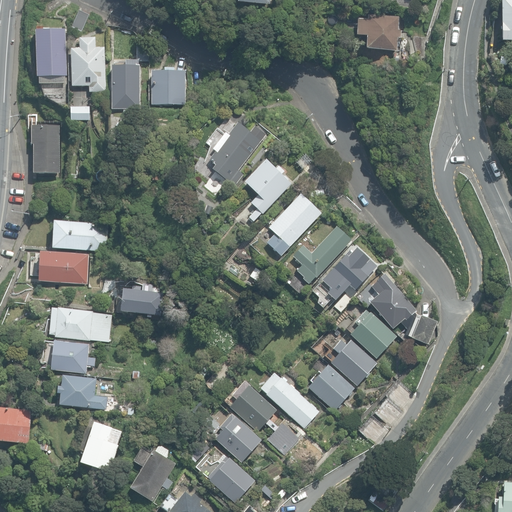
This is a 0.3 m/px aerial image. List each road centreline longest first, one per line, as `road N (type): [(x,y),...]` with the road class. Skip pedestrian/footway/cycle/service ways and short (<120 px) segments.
road 1 (residential): [(108,0),(209,56),(307,79),(345,134),(365,184),(428,262),(453,312)]
road 2 (residential): [(453,312),(420,398),(396,433),(297,511)]
road 3 (residential): [(470,130),(443,171),(476,282),(473,297),(453,312)]
road 4 (residential): [(511,368),(414,511)]
road 5 (residential): [(474,0),(464,68),(470,130)]
